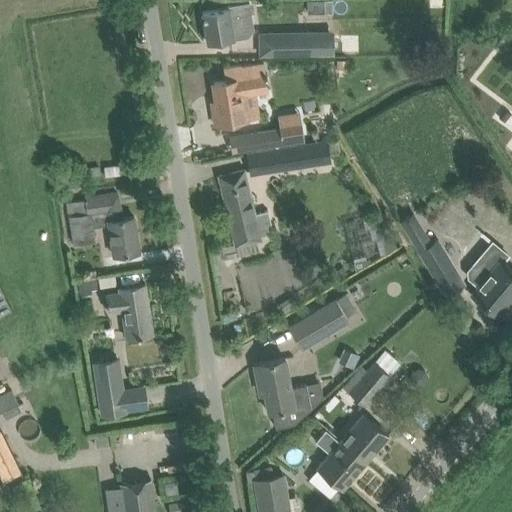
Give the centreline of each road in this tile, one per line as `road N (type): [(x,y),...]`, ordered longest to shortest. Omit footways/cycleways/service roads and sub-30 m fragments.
road 1 (unclassified): [(230,511),(144,0)]
road 2 (tertiary): [(400,511),(511,382)]
